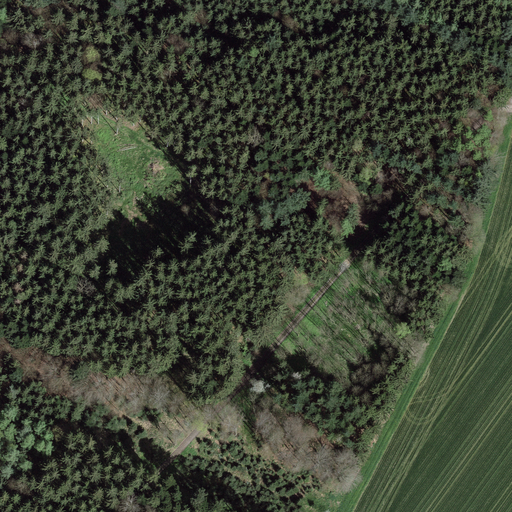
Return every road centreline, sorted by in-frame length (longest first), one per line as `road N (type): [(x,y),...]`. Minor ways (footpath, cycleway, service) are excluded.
road 1 (track): [(511,111),(476,121),(120,511)]
road 2 (track): [(511,111),(394,95),(260,56),(166,50),(94,0)]
